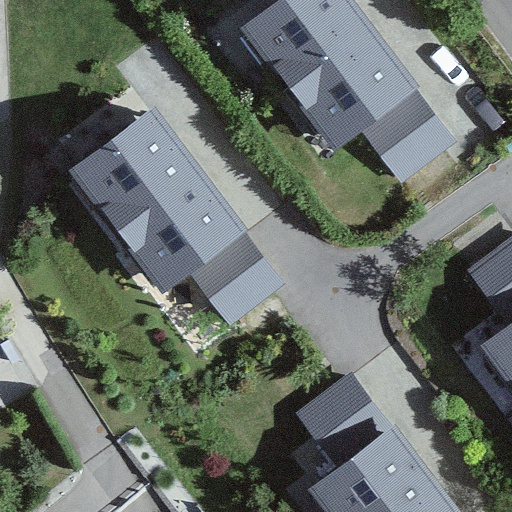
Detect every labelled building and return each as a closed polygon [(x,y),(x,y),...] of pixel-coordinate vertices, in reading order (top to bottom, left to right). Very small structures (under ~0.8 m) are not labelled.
[(426,109),(344,0),(315,0),(250,48),(341,171),(426,109)] [(256,247),(165,124),(80,186),(172,309),(256,247)] [(511,238),(474,251),(487,290),(511,281),(511,238)] [(511,313),(511,289),(503,294),(511,313)] [(511,342),(491,358),(511,385),(511,342)] [(297,404),(319,440),(380,404),(359,368),(297,404)] [(344,474),(399,420),(378,400),(323,454),(344,474)] [(450,511),(403,449),(319,511),(450,511)]
